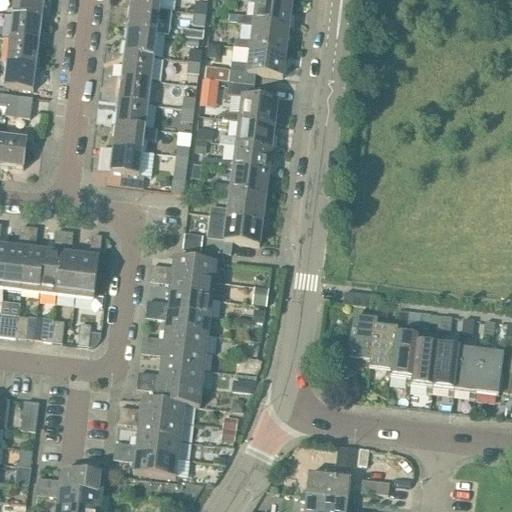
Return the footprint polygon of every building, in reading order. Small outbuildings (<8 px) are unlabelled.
[(41,21),(43,0),(13,0),(11,18),(41,21)] [(131,0),(130,9),(160,12),(161,0),(131,0)] [(238,0),(239,2),(254,4),(257,5),(291,9),(292,0),(238,0)] [(193,16),(205,18),(207,6),(194,4),(193,16)] [(228,25),(236,26),(251,28),(268,30),(288,33),(291,9),(257,5),(254,4),(252,20),(237,18),(229,16),(228,25)] [(157,36),(160,12),(130,9),(127,33),(157,36)] [(204,30),(205,18),(193,16),(191,29),(204,30)] [(38,45),(41,21),(11,18),(9,41),(38,45)] [(249,44),(234,42),(233,50),(248,52),(251,52),(285,56),(288,33),(268,30),(251,28),(249,44)] [(153,60),(157,36),(127,33),(124,57),(153,60)] [(35,69),(38,45),(9,41),(6,65),(35,69)] [(187,65),(199,66),(201,54),(189,52),(187,65)] [(203,83),(228,86),(228,87),(254,90),(255,78),(282,81),(285,56),(251,52),(248,52),(246,67),(231,65),(230,73),(205,70),(203,83)] [(153,61),(153,60),(124,57),(121,80),(150,84),(153,61)] [(32,93),(35,69),(6,65),(3,89),(32,93)] [(198,78),(199,66),(187,65),(186,77),(198,78)] [(147,108),(150,84),(121,80),(118,104),(147,108)] [(252,101),(254,90),(228,87),(227,98),(240,100),(238,117),(222,115),(222,123),(237,125),(274,130),(277,104),(252,101)] [(7,99),(6,111),(4,119),(28,122),(31,102),(7,99)] [(181,112),(193,113),(194,101),(183,100),(181,112)] [(144,132),(147,108),(118,104),(115,128),(144,132)] [(198,119),(198,120),(208,121),(210,110),(200,109),(199,115),(198,119)] [(192,126),(193,113),(181,112),(180,124),(192,126)] [(271,154),(274,130),(237,125),(235,140),(219,138),(218,147),(234,149),(271,154)] [(156,133),(144,132),(115,128),(112,152),(142,155),(143,143),(156,144),(156,133)] [(196,139),(196,142),(212,143),(212,133),(197,132),(196,139)] [(2,139),(0,157),(0,168),(23,171),(26,142),(2,139)] [(195,144),(194,155),(205,156),(206,144),(196,143),(195,144)] [(175,160),(187,161),(189,149),(177,148),(175,160)] [(268,177),(271,154),(234,149),(233,158),(229,162),(229,164),(207,161),(206,169),(231,173),(268,177)] [(139,180),(142,155),(112,152),(109,176),(139,180)] [(186,173),(187,161),(175,160),(171,196),(184,197),(186,173)] [(193,168),(191,181),(201,183),(202,169),(193,168)] [(265,201),(268,177),(231,173),(229,188),(213,186),(212,194),(227,196),(265,201)] [(169,181),(159,182),(160,191),(170,189),(169,181)] [(262,225),(265,201),(227,196),(225,212),(211,210),(210,211),(202,210),(201,217),(209,218),(225,220),(262,225)] [(259,249),(262,225),(225,220),(223,236),(207,234),(205,255),(230,258),(231,246),(259,249)] [(21,295),(28,231),(20,230),(18,251),(8,250),(3,293),(21,295)] [(39,297),(44,255),(34,253),(36,232),(28,231),(21,295),(39,297)] [(56,299),(64,235),(56,234),(53,256),(44,255),(39,297),(56,299)] [(74,301),(79,259),(70,258),(72,236),(64,235),(56,299),(74,301)] [(183,251),(183,252),(200,254),(202,239),(184,237),(183,251)] [(79,259),(74,301),(93,303),(98,260),(101,240),(92,238),(89,260),(79,259)] [(150,278),(214,285),(216,267),(173,261),(172,271),(151,269),(150,278)] [(212,303),(214,285),(150,278),(149,286),(170,288),(169,298),(212,303)] [(254,308),(266,310),(267,296),(256,295),(254,308)] [(370,311),(371,299),(344,295),(342,308),(370,311)] [(210,321),(212,303),(169,298),(168,308),(146,305),(145,313),(210,321)] [(386,321),(388,307),(378,306),(376,320),(386,321)] [(252,312),(251,325),(263,326),(265,313),(252,312)] [(207,339),(210,321),(145,313),(145,321),(166,324),(165,334),(207,339)] [(407,329),(409,315),(398,314),(397,328),(407,329)] [(428,332),(430,318),(420,317),(418,331),(428,332)] [(15,342),(18,320),(7,319),(5,341),(15,342)] [(50,346),(53,324),(53,319),(48,319),(48,323),(43,323),(40,345),(50,346)] [(450,335),(451,320),(441,319),(439,334),(450,335)] [(18,320),(15,342),(26,343),(28,321),(18,320)] [(375,329),(376,330),(377,323),(353,320),(349,353),(347,363),(369,365),(370,366),(375,329)] [(471,338),(473,323),(463,322),(461,336),(471,338)] [(53,324),(50,346),(61,348),(64,325),(53,324)] [(493,340),(494,326),(484,324),(482,339),(493,340)] [(88,350),(90,329),(80,328),(77,349),(88,350)] [(397,332),(376,330),(375,329),(370,366),(369,365),(368,372),(389,374),(391,374),(395,338),(397,338),(397,332)] [(205,357),(207,339),(165,334),(164,343),(142,341),(141,349),(205,357)] [(418,341),(397,338),(395,338),(391,374),(389,374),(389,380),(410,383),(412,383),(416,346),(418,347),(418,341)] [(504,341),(503,350),(511,351),(511,340),(504,339),(504,341)] [(438,349),(418,347),(416,346),(412,383),(410,383),(409,389),(432,392),(438,349)] [(203,374),(205,357),(141,349),(140,358),(162,360),(161,369),(203,374)] [(454,394),(459,352),(438,349),(432,392),(454,394)] [(502,357),(502,361),(511,362),(511,351),(503,350),(503,353),(502,354),(502,357)] [(475,397),(481,354),(459,352),(454,394),(475,397)] [(501,368),(502,357),(481,354),(475,397),(497,399),(499,384),(499,381),(501,368)] [(501,368),(499,381),(511,383),(511,362),(502,361),(501,368)] [(201,393),(203,374),(161,369),(160,379),(138,376),(137,385),(201,393)] [(499,384),(497,399),(498,400),(499,395),(511,396),(511,383),(499,381),(499,384)] [(245,384),(244,395),(249,396),(252,396),(252,391),(253,386),(253,385),(245,384)] [(199,411),(201,393),(137,385),(136,393),(158,396),(157,406),(184,409),(184,410),(199,411)] [(233,402),(232,413),(242,414),(243,403),(233,402)] [(184,409),(157,406),(141,404),(140,413),(119,411),(118,419),(182,427),(184,410),(184,409)] [(35,435),(38,406),(24,405),(20,433),(35,435)] [(180,445),(182,427),(118,419),(117,428),(138,430),(137,440),(180,445)] [(222,419),(221,431),(235,433),(237,421),(222,419)] [(221,431),(220,442),(234,444),(235,433),(221,431)] [(177,463),(180,445),(137,440),(136,449),(114,447),(113,455),(177,463)] [(337,449),(335,464),(357,467),(359,453),(337,449)] [(357,467),(357,469),(366,470),(368,454),(359,453),(357,467)] [(175,482),(177,463),(113,455),(112,464),(134,466),(133,476),(175,482)] [(214,460),(213,467),(225,468),(225,461),(214,460)] [(16,470),(14,488),(27,489),(29,472),(30,471),(19,470),(16,470)] [(37,491),(101,498),(103,480),(61,474),(59,485),(38,482),(37,491)] [(300,499),(348,505),(350,482),(308,477),(306,495),(300,494),(300,499)] [(388,498),(390,486),(362,483),(361,495),(388,498)] [(65,511),(99,511),(101,498),(37,491),(36,499),(57,501),(56,511),(65,511)] [(346,511),(348,505),(300,499),(299,504),(304,505),(303,511),(346,511)]
